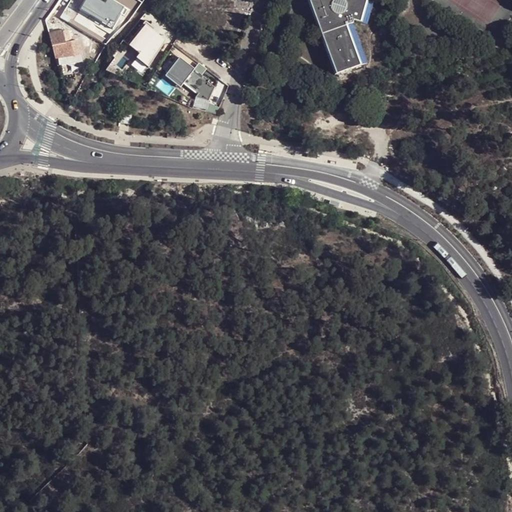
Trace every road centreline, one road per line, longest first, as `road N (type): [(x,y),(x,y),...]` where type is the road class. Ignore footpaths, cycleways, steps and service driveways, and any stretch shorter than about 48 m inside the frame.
road 1 (tertiary): [(376,202),(437,241),(465,271),(511,374)]
road 2 (tertiary): [(65,158),(283,173)]
